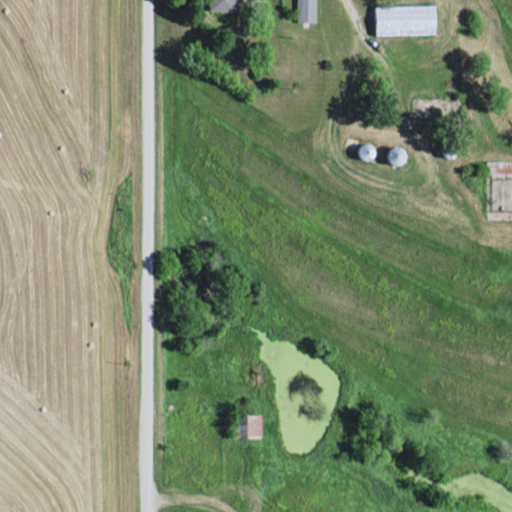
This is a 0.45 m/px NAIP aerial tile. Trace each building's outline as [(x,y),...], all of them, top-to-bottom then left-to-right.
[(211,0),(211,10),(238,10),(238,0),(211,0)] [(318,22),(317,0),(298,0),(299,22),(318,22)] [(368,5),(368,35),(427,35),(427,5),(368,5)] [(399,159),(393,144),(377,152),(383,166),(399,159)] [(253,413),(231,413),(231,432),(253,432),(253,413)]
